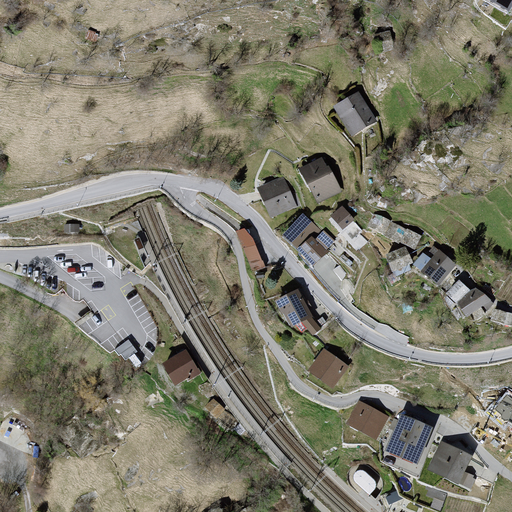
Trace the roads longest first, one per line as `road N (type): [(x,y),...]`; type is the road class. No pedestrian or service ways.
road 1 (residential): [(177,181),(193,209),(214,220),(239,251),(257,322),(296,382),(324,399),(376,394),(440,418),(511,476)]
road 2 (tertiary): [(177,181),(208,187),(243,209),(344,319),(377,342),(441,358),(511,352)]
road 3 (tertiary): [(0,213),(134,180),(177,181)]
